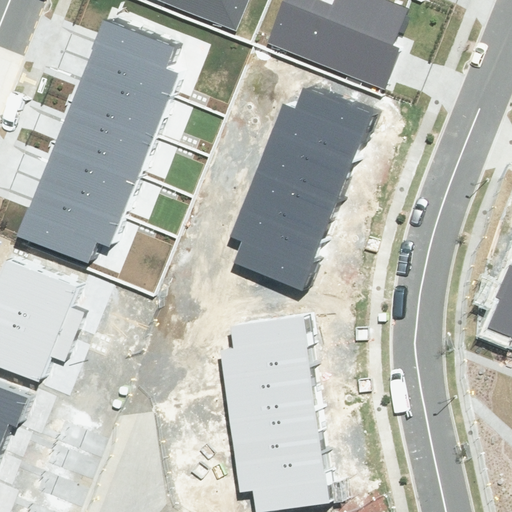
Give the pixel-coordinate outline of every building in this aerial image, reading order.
[(185,0),(245,24),(254,0),(185,0)] [(299,0),(285,35),(394,80),(425,4),(415,0),(350,0),(351,0),(349,0),(299,0)] [(105,21),(88,61),(173,95),(181,75),(164,68),(172,49),(105,21)] [(88,61),(72,101),(157,135),(173,95),(88,61)] [(283,104),(272,132),(351,163),(370,117),(303,90),(296,109),(283,104)] [(72,101),(54,143),(141,178),(157,135),(72,101)] [(272,132),(257,173),(336,203),(351,163),(272,132)] [(54,143),(37,186),(124,220),(141,178),(54,143)] [(257,173),(242,210),(321,242),(336,203),(257,173)] [(37,186),(18,235),(88,263),(98,238),(115,244),(124,220),(37,186)] [(243,243),(235,263),(301,290),(321,242),(242,210),(230,238),(243,243)] [(78,284),(6,256),(0,270),(0,310),(74,339),(83,315),(68,309),(78,284)] [(501,300),(489,328),(511,337),(511,266),(509,265),(495,297),(501,300)] [(0,310),(0,366),(39,382),(49,357),(64,363),(74,339),(0,310)] [(217,352),(222,382),(306,369),(299,319),(228,330),(231,350),(217,352)] [(222,382),(229,425),(313,411),(306,369),(222,382)] [(0,388),(0,429),(6,432),(9,425),(16,428),(27,398),(0,388)] [(229,425),(235,465),(319,452),(313,411),(229,425)] [(253,493),(255,511),(269,511),(327,504),(319,452),(235,465),(239,495),(253,493)]
